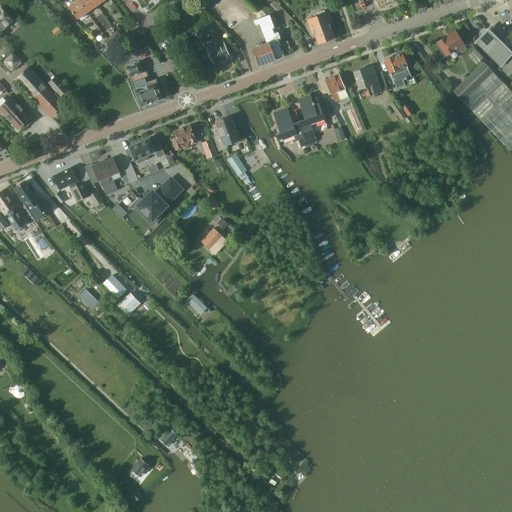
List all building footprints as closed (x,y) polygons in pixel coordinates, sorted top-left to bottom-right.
[(78,0),(77,0),(69,6),(78,18),(87,12),(78,0)] [(94,0),(78,0),(87,12),(98,5),(94,0)] [(1,6),(0,6),(0,35),(3,33),(2,32),(14,21),(1,6)] [(319,43),(335,37),(329,22),(332,21),(328,11),(307,19),(309,22),(313,33),(314,32),(319,43)] [(267,43),(253,48),(259,65),(260,65),(261,65),(286,56),(285,55),(280,39),(281,39),(278,32),(274,33),(274,31),(273,28),(275,27),(270,14),(267,15),(254,20),(256,24),(260,23),(263,31),(267,43)] [(200,35),(214,28),(211,22),(203,25),(204,26),(197,29),(200,35)] [(57,36),(62,31),(57,26),(52,31),(57,36)] [(501,68),(511,55),(511,46),(492,26),(476,42),(500,65),(499,66),(501,68)] [(118,31),(113,34),(118,40),(122,37),(118,31)] [(465,45),(456,31),(448,36),(447,35),(438,42),(446,56),(455,50),(456,51),(460,49),(462,52),(467,49),(465,45)] [(136,47),(142,42),(135,33),(129,37),(136,47)] [(113,34),(109,37),(114,43),(118,40),(113,34)] [(109,46),(114,43),(109,37),(105,41),(109,46)] [(214,64),(230,56),(223,40),(207,47),(214,64)] [(286,50),(291,48),(289,40),(283,42),(286,50)] [(100,43),(96,46),(101,53),(105,50),(105,49),(100,43)] [(476,65),(481,60),(473,51),(468,56),(476,65)] [(14,52),(4,61),(12,71),(23,62),(14,52)] [(402,53),(385,59),(390,72),(397,88),(404,85),(402,79),(408,77),(411,75),(407,66),(407,65),(402,53)] [(511,55),(501,68),(511,77),(511,55)] [(511,146),(511,91),(502,81),(493,71),(484,61),(452,91),(462,101),(509,149),(511,146)] [(138,62),(127,67),(130,76),(131,76),(136,89),(134,90),(141,106),(149,103),(150,104),(150,103),(153,102),(154,102),(154,101),(163,98),(156,80),(150,82),(146,70),(142,72),(138,62)] [(382,92),(373,65),(354,72),(360,90),(367,87),(370,96),(375,94),(375,95),(382,92)] [(54,94),(48,87),(29,66),(16,79),(51,116),(65,104),(56,93),(54,94)] [(339,74),(325,80),(331,95),(332,95),(335,103),(349,97),(345,89),(346,89),(339,74)] [(60,97),(68,90),(55,76),(48,83),(60,97)] [(312,98),(310,94),(298,98),(305,119),(299,121),(306,139),(311,144),(317,142),(311,124),(325,120),(319,101),(318,101),(317,97),(312,98)] [(11,96),(0,106),(0,110),(18,130),(31,118),(11,96)] [(401,120),(407,116),(395,100),(389,104),(401,120)] [(408,116),(414,112),(408,103),(402,107),(408,116)] [(273,112),(278,127),(274,129),(278,141),(294,136),(296,141),(299,140),(301,148),(311,144),(306,139),(299,121),(293,123),(288,107),(273,112)] [(353,108),(350,110),(358,128),(362,126),(353,108)] [(237,131),(231,116),(216,121),(220,134),(213,136),(219,151),(228,147),(227,145),(241,140),(237,131)] [(176,137),(172,139),(176,149),(176,150),(177,150),(183,148),(186,149),(189,148),(190,147),(191,145),(197,143),(195,138),(190,125),(174,130),(176,137)] [(345,139),(342,127),(334,130),(338,141),(345,139)] [(150,138),(129,147),(135,160),(155,151),(158,158),(165,155),(158,139),(152,142),(150,138)] [(194,157),(207,152),(203,141),(191,145),(190,147),(194,157)] [(235,154),(227,160),(238,176),(246,170),(235,154)] [(101,161),(93,165),(99,181),(100,180),(106,195),(118,190),(114,180),(121,177),(119,172),(113,157),(104,160),(104,161),(101,162),(101,161)] [(157,162),(149,165),(151,171),(159,168),(157,162)] [(171,174),(162,164),(147,177),(156,188),(171,174)] [(72,167),(62,171),(69,185),(71,188),(77,202),(90,195),(84,182),(77,185),(76,182),(79,181),(72,167)] [(62,171),(53,176),(60,190),(69,185),(62,171)] [(140,199),(134,205),(152,224),(158,218),(155,215),(182,189),(171,179),(155,195),(153,192),(143,202),(140,199)] [(15,188),(29,207),(37,201),(24,182),(15,188)] [(8,186),(0,191),(0,207),(5,215),(7,214),(9,217),(7,217),(15,230),(16,230),(15,229),(24,223),(25,224),(17,211),(16,212),(14,210),(21,206),(8,186)] [(103,199),(98,192),(95,194),(95,193),(90,197),(95,205),(101,201),(103,199)] [(29,207),(37,220),(46,214),(45,212),(50,208),(46,201),(40,205),(37,201),(29,207)] [(0,212),(0,229),(1,230),(9,224),(6,219),(3,216),(0,212)] [(201,241),(211,250),(214,253),(227,240),(214,228),(201,241)] [(48,245),(40,233),(34,238),(42,249),(48,245)] [(113,274),(103,283),(117,299),(118,298),(121,301),(117,305),(128,316),(141,303),(130,292),(126,296),(123,293),(127,289),(113,274)] [(92,308),(98,303),(86,291),(80,297),(92,308)] [(192,294),(186,301),(201,314),(207,307),(192,294)] [(167,446),(177,435),(170,429),(161,440),(167,446)] [(140,477),(149,464),(141,458),(131,470),(140,477)]
